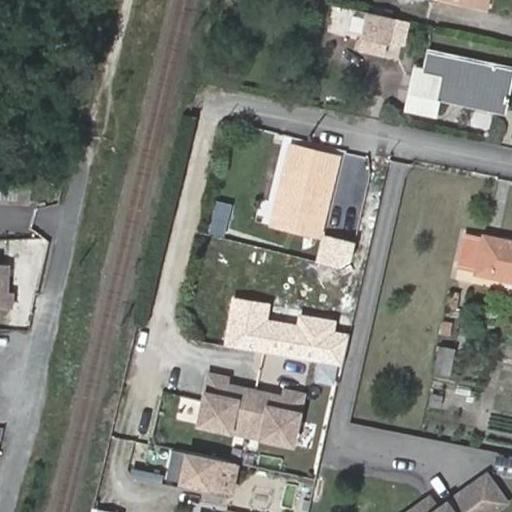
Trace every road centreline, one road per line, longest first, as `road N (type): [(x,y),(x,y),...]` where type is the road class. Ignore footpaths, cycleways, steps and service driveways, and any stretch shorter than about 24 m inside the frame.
road 1 (residential): [(18,511),(141,0)]
road 2 (track): [(209,101),(511,162)]
road 3 (unknown): [(209,101),(211,150),(190,279)]
